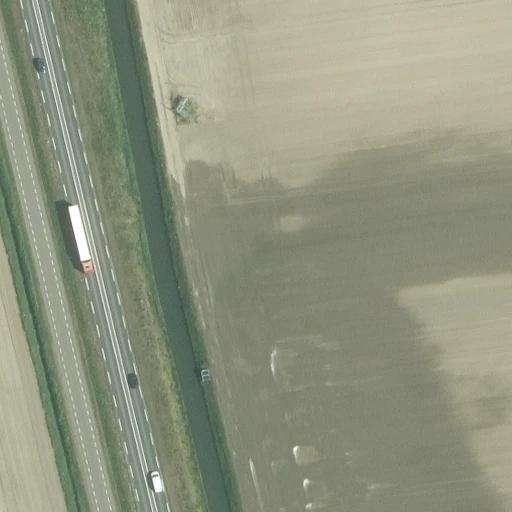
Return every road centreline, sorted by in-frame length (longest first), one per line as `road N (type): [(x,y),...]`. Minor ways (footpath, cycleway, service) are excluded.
road 1 (primary): [(154,511),(34,0)]
road 2 (track): [(252,511),(143,0)]
road 3 (unclassified): [(104,511),(0,72)]
